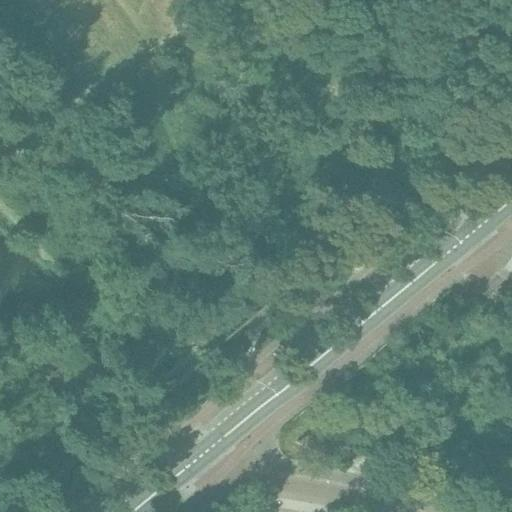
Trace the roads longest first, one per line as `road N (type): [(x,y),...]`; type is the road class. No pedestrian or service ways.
road 1 (residential): [(189,465),(451,245)]
road 2 (residential): [(189,465),(390,511)]
